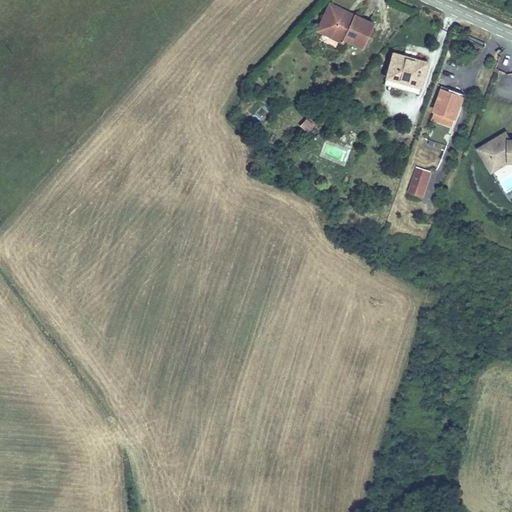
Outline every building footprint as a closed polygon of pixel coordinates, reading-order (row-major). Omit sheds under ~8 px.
[(346,29),(348,26),(328,18),(335,0),(341,0),(356,6),(360,3),(353,0),(328,0),(321,19),(346,29)] [(335,0),(328,18),(348,26),(367,33),(377,10),(360,3),(356,6),(341,0),(335,0)] [(383,66),(417,75),(422,52),(388,43),(383,66)] [(452,112),(462,83),(448,78),(448,76),(442,74),(431,105),(452,112)] [(305,134),(314,126),(306,118),(297,125),(305,134)] [(500,130),(480,137),(489,162),(509,154),(511,154),(511,136),(502,136),(500,130)] [(441,174),(446,158),(429,152),(424,169),(441,174)]
